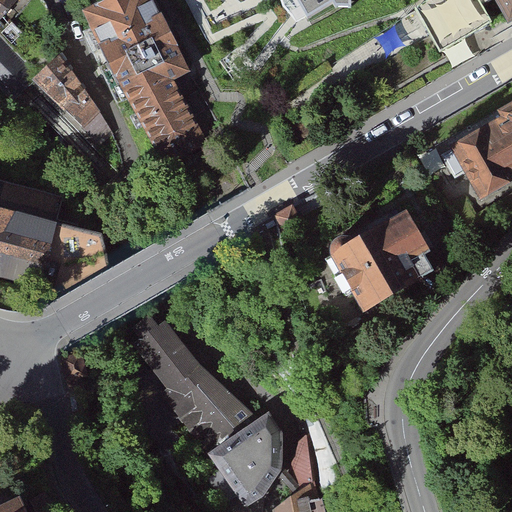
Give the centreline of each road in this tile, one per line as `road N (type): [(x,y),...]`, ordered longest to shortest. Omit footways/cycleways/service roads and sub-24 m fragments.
road 1 (residential): [(54,0),(127,149),(149,248),(199,332),(282,420),(284,460),(263,511)]
road 2 (residential): [(23,344),(511,65)]
road 3 (residential): [(511,255),(411,377),(402,421),(424,511)]
road 4 (residential): [(34,365),(96,511)]
